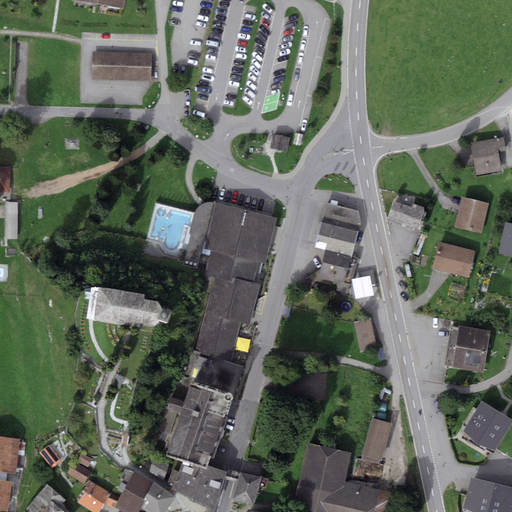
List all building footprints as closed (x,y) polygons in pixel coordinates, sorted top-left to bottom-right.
[(125,0),(78,0),(124,8),(125,0)] [(148,53),(92,52),(92,78),(147,79),(148,53)] [(302,135),(296,134),(293,144),(300,146),(302,135)] [(289,139),(273,135),(270,148),(286,152),(289,139)] [(503,137),(470,142),(474,174),(501,171),(499,152),(505,151),(503,137)] [(9,168),(0,168),(0,192),(9,193),(9,168)] [(202,190),(197,192),(201,200),(205,198),(202,190)] [(488,203),(462,196),(455,226),(481,232),(488,203)] [(389,220),(417,229),(424,207),(412,203),(411,207),(394,201),(389,220)] [(18,202),(7,202),(7,239),(17,239),(18,202)] [(201,205),(195,211),(180,267),(199,272),(201,264),(205,266),(202,275),(209,277),(205,292),(208,293),(192,352),(200,354),(230,362),(241,324),(247,325),(250,316),(258,287),(253,284),(258,263),(264,265),(275,219),(208,202),(201,205)] [(324,252),(319,273),(314,272),(305,278),(332,285),(333,280),(339,282),(337,290),(347,293),(356,260),(350,258),(360,221),(358,211),(325,202),(313,249),(324,252)] [(511,223),(504,222),(497,253),(511,256),(511,223)] [(476,251),(438,242),(431,270),(469,279),(476,251)] [(371,276),(352,279),(356,298),(374,294),(371,276)] [(144,295),(98,287),(93,320),(139,328),(140,323),(154,325),(159,321),(162,308),(157,303),(143,300),(144,295)] [(84,291),(83,298),(93,300),(94,293),(84,291)] [(172,311),(162,308),(159,321),(169,324),(172,311)] [(371,318),(354,322),(360,351),(377,347),(371,318)] [(490,332),(451,326),(445,364),(484,370),(490,332)] [(230,362),(200,354),(185,400),(171,396),(167,409),(181,413),(167,454),(184,459),(208,466),(211,456),(214,457),(234,396),(242,366),(230,362)] [(511,419),(502,413),(482,401),(464,431),(472,435),(469,440),(484,449),(486,446),(495,452),(497,449),(511,424),(511,419)] [(391,424),(373,419),(362,458),(380,464),(391,424)] [(123,433),(121,447),(128,448),(130,434),(123,433)] [(20,439),(0,436),(0,471),(15,473),(20,439)] [(349,453),(307,444),(298,484),(340,493),(343,482),(349,453)] [(52,445),(45,449),(55,462),(61,458),(52,445)] [(92,459),(81,453),(77,460),(87,466),(92,459)] [(26,456),(19,455),(17,466),(24,467),(26,456)] [(208,466),(184,459),(179,470),(173,468),(166,484),(173,487),(173,488),(213,509),(226,472),(208,466)] [(170,464),(153,460),(149,471),(164,481),(170,464)] [(91,471),(74,461),(67,471),(84,482),(91,471)] [(134,472),(125,468),(121,475),(124,479),(118,490),(124,493),(121,497),(119,501),(115,509),(122,511),(138,511),(140,510),(142,511),(163,511),(175,496),(154,482),(135,470),(134,472)] [(269,478),(240,472),(233,499),(252,504),(258,485),(266,487),(269,478)] [(511,511),(511,486),(471,477),(464,507),(474,510),(473,511),(511,511)] [(12,481),(0,479),(0,509),(9,510),(12,481)] [(121,497),(89,480),(85,486),(88,488),(78,501),(93,511),(98,511),(105,504),(115,509),(121,497)] [(298,484),(293,507),(312,511),(373,511),(374,509),(387,511),(389,511),(395,510),(399,495),(343,482),(340,493),(298,484)] [(65,499),(47,485),(30,505),(33,508),(29,511),(65,511),(59,506),(65,499)]
